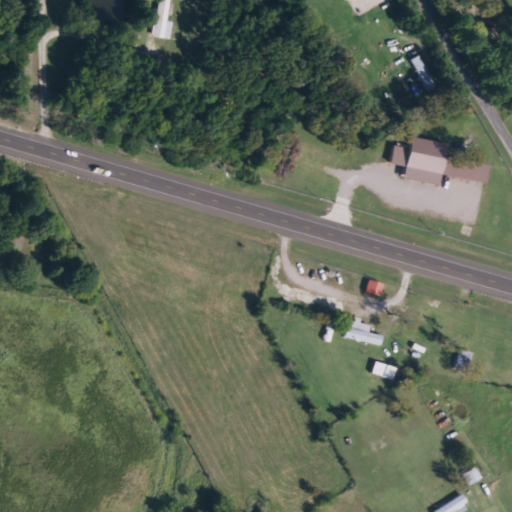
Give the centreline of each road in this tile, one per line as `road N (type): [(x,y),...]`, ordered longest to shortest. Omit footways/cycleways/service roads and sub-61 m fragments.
road 1 (primary): [(0,129),(511,278)]
road 2 (residential): [(511,142),(429,0)]
